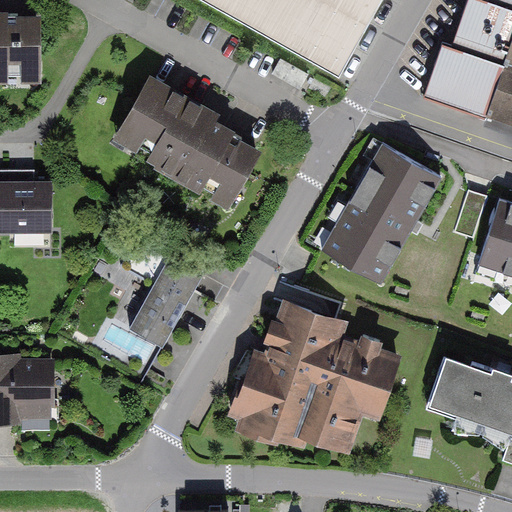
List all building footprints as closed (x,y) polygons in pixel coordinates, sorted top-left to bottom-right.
[(212,0),(340,71),(379,0),(212,0)] [(511,0),(466,0),(453,41),(442,38),(422,93),(511,127),(511,0)] [(0,87),(42,87),(41,19),(20,20),(20,15),(0,15),(0,87)] [(303,92),(311,76),(281,61),(273,76),(303,92)] [(266,147),(156,84),(117,150),(227,214),(266,147)] [(440,179),(374,145),(316,256),(382,290),(440,179)] [(58,177),(0,176),(0,233),(58,233),(58,213),(58,177)] [(511,203),(503,201),(479,273),(511,283),(511,203)] [(166,346),(203,276),(170,259),(132,329),(166,346)] [(310,447),(352,461),(367,418),(385,426),(407,362),(390,355),(395,343),(279,302),(233,420),(245,426),(240,438),(261,449),(308,454),(310,447)] [(110,341),(137,352),(143,338),(116,326),(110,341)] [(0,354),(0,429),(23,430),(23,422),(56,419),(57,355),(0,354)] [(511,383),(446,360),(427,414),(511,443),(503,464),(511,467),(511,383)]
